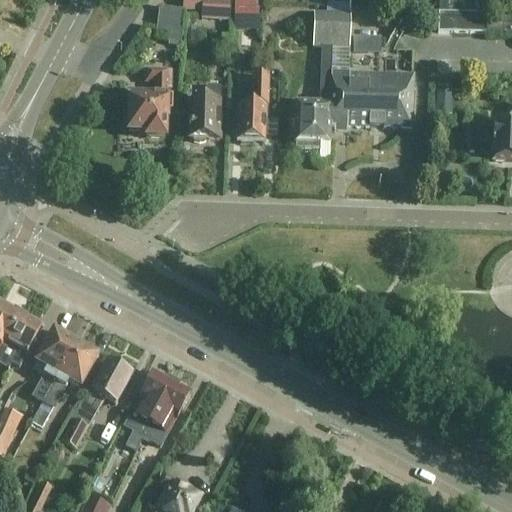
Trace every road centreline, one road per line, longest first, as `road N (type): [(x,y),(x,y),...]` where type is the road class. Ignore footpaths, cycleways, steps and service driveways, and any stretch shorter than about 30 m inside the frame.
road 1 (secondary): [(511,506),(126,295)]
road 2 (residential): [(511,219),(201,208)]
road 3 (secondary): [(126,295),(121,283),(22,223),(7,203)]
road 4 (secondary): [(0,244),(112,296),(126,295)]
